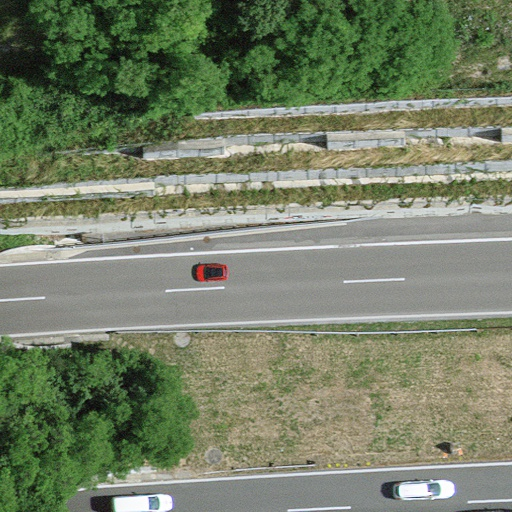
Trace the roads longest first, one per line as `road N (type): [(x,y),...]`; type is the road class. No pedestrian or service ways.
road 1 (motorway): [(511,273),(0,299)]
road 2 (motorway): [(330,511),(511,503)]
